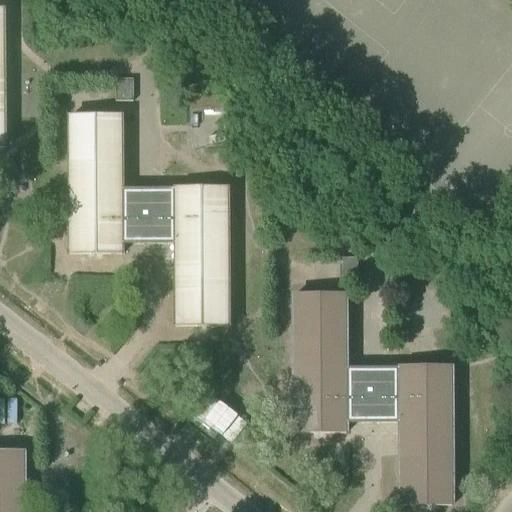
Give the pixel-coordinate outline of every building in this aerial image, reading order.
[(133,102),(133,80),(115,80),(115,102),(133,102)] [(227,328),(227,191),(174,191),(174,192),(121,192),(121,118),(68,119),(69,256),(122,255),(121,245),(174,245),(175,328),(227,328)] [(357,281),(357,259),(339,259),(339,281),(357,281)] [(451,507),(451,369),(398,370),(398,371),(345,371),(345,297),(292,297),(293,435),(346,434),(345,424),(398,424),(399,507),(451,507)] [(0,511),(23,511),(23,454),(0,454),(0,511)]
